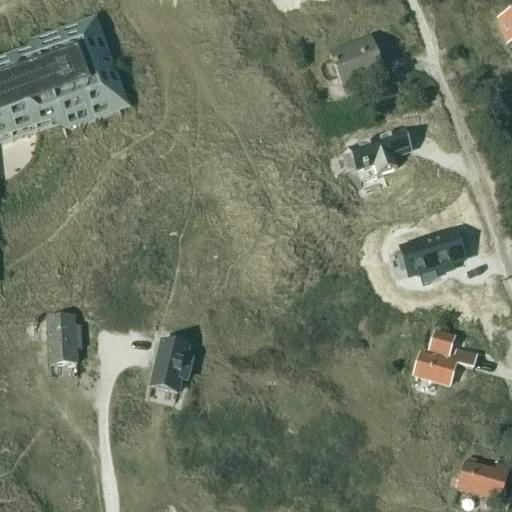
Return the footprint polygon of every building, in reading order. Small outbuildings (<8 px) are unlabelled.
[(511,18),(497,24),(506,49),(511,46),(511,18)] [(0,148),(117,106),(90,34),(33,55),(37,64),(0,77),(0,148)] [(329,59),(341,89),(382,73),(371,43),(329,59)] [(401,136),(349,153),(356,174),(357,173),(360,185),(401,171),(397,160),(405,157),(402,147),(405,146),(401,136)] [(456,241),(402,257),(410,282),(439,273),(440,276),(440,278),(452,275),(451,273),(449,265),(462,261),(459,254),(456,241)] [(47,322),(49,369),(77,368),(76,353),(81,353),(79,331),(74,331),(74,320),(47,322)] [(456,369),(472,373),(476,360),(456,354),(454,361),(448,360),(454,341),(435,335),(429,355),(432,355),(430,361),(420,358),(413,380),(449,390),(456,369)] [(162,346),(150,391),(177,398),(180,384),(185,385),(190,363),(186,362),(188,352),(162,346)] [(467,463),(466,467),(465,467),(457,494),(499,506),(509,471),(498,469),(496,476),(474,470),(475,465),(467,463)]
